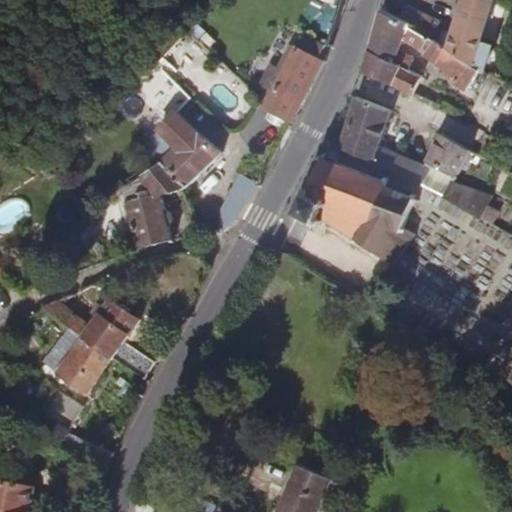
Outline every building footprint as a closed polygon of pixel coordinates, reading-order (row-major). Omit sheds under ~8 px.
[(485,69),(489,71),(496,47),(486,42),(498,0),(466,0),(452,48),(485,69)] [(407,7),(402,20),(413,23),(441,41),(448,24),(407,7)] [(402,20),(381,13),(369,54),(401,70),(394,88),(418,97),(426,80),(411,73),(415,64),(402,57),(408,42),(425,50),(460,78),(458,83),(472,91),(485,69),(452,48),(441,41),(413,23),(402,20)] [(267,110),(293,123),(326,63),(326,61),(321,59),(326,47),(306,37),(287,71),(274,65),(264,85),(276,91),(267,110)] [(401,70),(369,54),(362,75),(394,88),(401,70)] [(360,100),(344,149),(396,173),(424,187),(434,169),(426,166),(384,147),(396,112),(360,100)] [(162,158),(158,161),(186,187),(223,154),(196,132),(176,113),(159,131),(164,137),(175,147),(162,158)] [(474,151),(444,133),(428,162),(436,166),(434,169),(424,187),(446,199),(483,220),(494,226),(501,211),(490,206),(494,196),(457,183),(474,151)] [(152,147),(162,158),(175,147),(164,137),(152,147)] [(321,158),(318,163),(323,165),(310,193),(304,190),(302,196),(308,198),(302,210),(296,207),(294,211),(300,214),(296,222),(302,224),(305,217),(316,223),(312,229),(317,232),(323,222),(395,267),(416,236),(405,229),(417,199),(390,186),(396,173),(344,149),(342,154),(337,152),(333,154),(331,159),(326,157),(324,161),(321,158)] [(158,161),(124,188),(130,215),(139,248),(173,240),(170,230),(175,219),(173,212),(167,213),(163,197),(183,191),(186,187),(158,161)] [(238,226),(259,179),(241,171),(221,219),(238,226)] [(103,289),(97,285),(85,289),(97,299),(103,289)] [(75,294),(44,309),(73,329),(91,306),(75,294)] [(99,317),(84,337),(115,359),(146,380),(155,362),(127,343),(142,320),(113,301),(107,308),(101,303),(94,313),(99,317)] [(84,337),(75,330),(49,367),(57,374),(84,337)] [(115,359),(84,337),(57,374),(88,396),(115,359)] [(61,392),(31,434),(104,477),(113,455),(70,431),(86,408),(61,392)] [(279,511),(318,511),(332,480),(300,466),(279,511)] [(0,482),(0,511),(29,511),(34,488),(0,482)]
